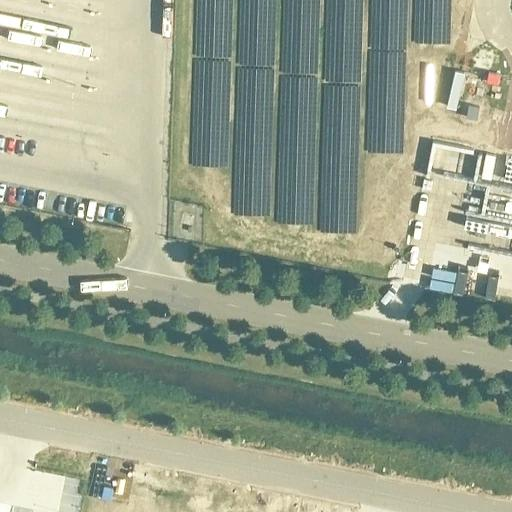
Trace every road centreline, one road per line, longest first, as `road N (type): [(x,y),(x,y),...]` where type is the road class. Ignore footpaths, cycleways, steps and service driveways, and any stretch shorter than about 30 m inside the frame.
road 1 (unclassified): [(511,361),(0,261)]
road 2 (unclassified): [(0,418),(470,511)]
